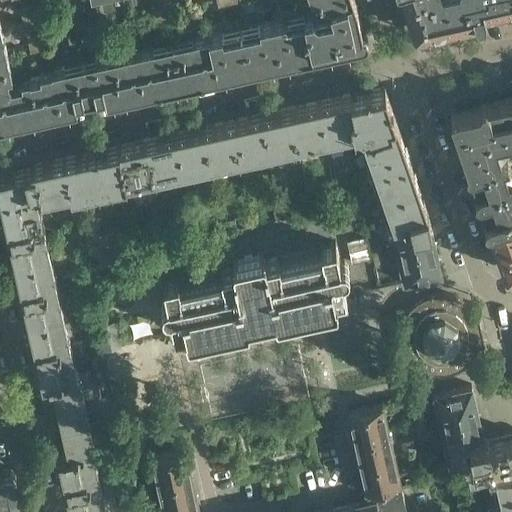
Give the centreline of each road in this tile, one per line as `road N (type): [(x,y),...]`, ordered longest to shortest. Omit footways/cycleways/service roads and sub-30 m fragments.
road 1 (residential): [(225,511),(210,501),(180,369),(191,354),(335,322),(389,305),(399,292),(476,279)]
road 2 (residential): [(0,148),(404,60)]
road 3 (residential): [(404,60),(476,279)]
road 4 (residential): [(343,421),(353,468),(338,493),(251,511)]
road 5 (residential): [(0,293),(22,424)]
